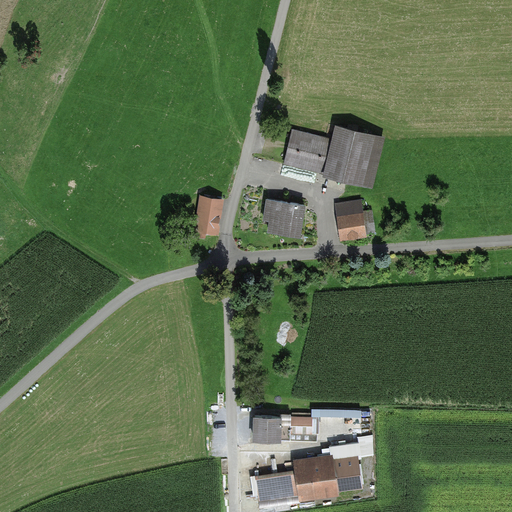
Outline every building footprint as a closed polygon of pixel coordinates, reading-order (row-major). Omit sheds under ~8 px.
[(332,138),(295,130),(288,161),(327,170),(326,177),(377,189),(389,138),(335,125),(332,138)] [(224,200),(201,196),(196,229),(219,233),(224,200)] [(308,202),(268,197),(264,227),(304,232),(308,202)] [(364,199),(339,202),(343,232),(368,229),(364,199)] [(323,407),(323,415),(343,415),(343,408),(323,407)] [(286,416),(255,415),(254,440),(285,442),(286,416)] [(312,417),(294,417),(294,434),(312,434),(312,417)] [(297,471),(259,476),(262,501),(300,497),(300,502),(343,497),(342,491),(366,488),(361,442),(332,446),(333,455),(295,459),(297,471)]
